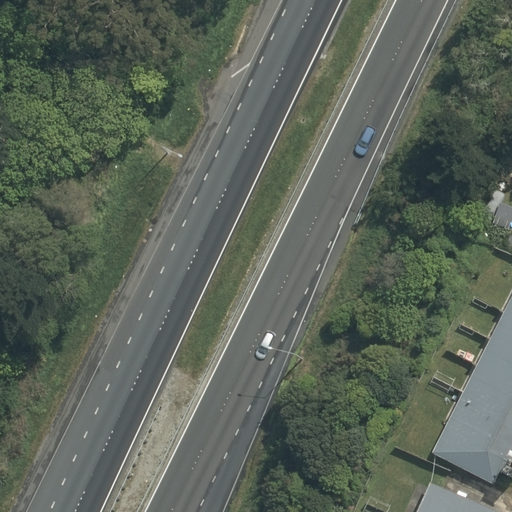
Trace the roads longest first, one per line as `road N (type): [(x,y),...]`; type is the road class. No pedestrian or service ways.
road 1 (motorway): [(67,511),(314,0)]
road 2 (motorway): [(423,0),(248,374)]
road 3 (motorway): [(248,374),(176,511)]
road 4 (motorway): [(248,374),(198,511)]
